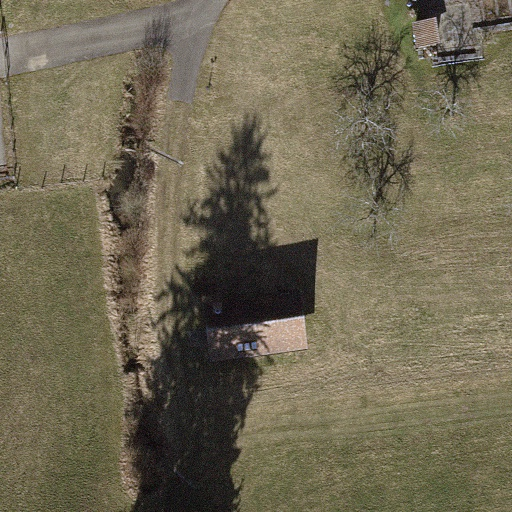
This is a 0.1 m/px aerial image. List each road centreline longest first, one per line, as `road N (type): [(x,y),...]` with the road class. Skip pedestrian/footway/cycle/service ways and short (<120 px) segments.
road 1 (track): [(181,511),(192,470),(168,266),(171,175),(196,33)]
road 2 (track): [(2,73),(196,33),(219,0)]
